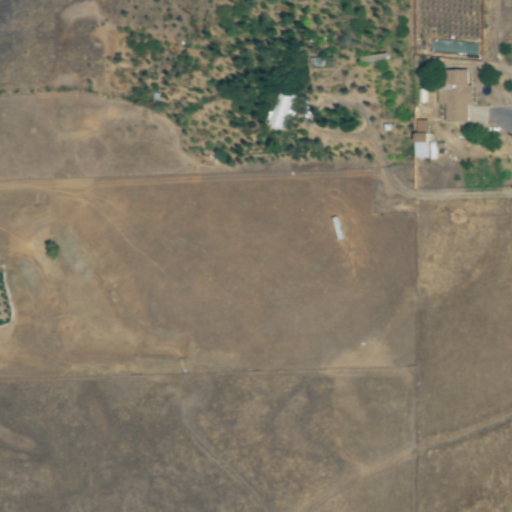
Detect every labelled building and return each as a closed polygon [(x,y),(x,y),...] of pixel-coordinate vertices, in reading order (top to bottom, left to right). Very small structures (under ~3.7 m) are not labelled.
[(374,59),(374,57),(387,56),(386,43),(359,44),(360,60),(374,59)] [(311,69),(333,69),(333,58),(311,58),(311,69)] [(446,123),(470,123),(470,105),(475,105),(475,86),(470,86),(470,71),(446,71),(446,88),(439,88),(439,105),(446,105),(446,123)] [(296,96),(281,91),(270,126),(285,131),(296,96)] [(429,134),(429,121),(417,121),(416,133),(429,134)] [(430,158),(430,135),(416,134),(415,158),(430,158)]
